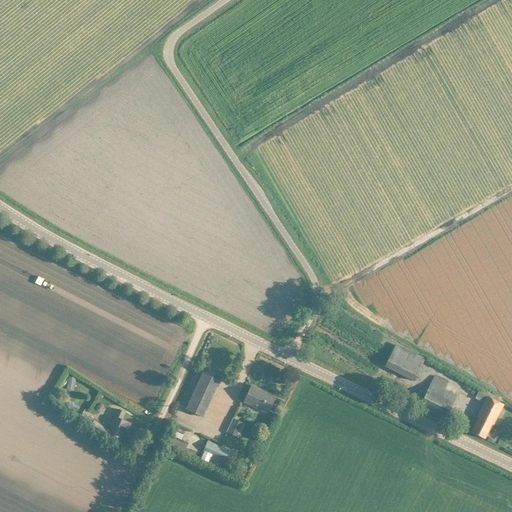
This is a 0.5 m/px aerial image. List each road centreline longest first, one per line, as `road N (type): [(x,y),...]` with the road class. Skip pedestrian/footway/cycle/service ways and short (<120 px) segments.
road 1 (unclassified): [(289,359),(316,284),(168,65),(164,47),(220,0)]
road 2 (tertiary): [(289,359),(0,208)]
road 3 (tertiary): [(511,464),(289,359)]
road 4 (track): [(207,318),(115,511)]
